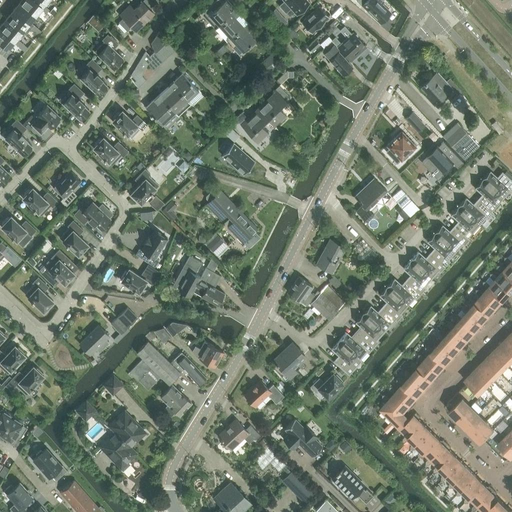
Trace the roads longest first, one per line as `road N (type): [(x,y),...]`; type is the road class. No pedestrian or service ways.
road 1 (residential): [(0,296),(44,339),(123,219),(125,203),(70,151)]
road 2 (residential): [(511,323),(428,411),(496,481)]
road 3 (residential): [(298,55),(234,111),(178,57),(142,92)]
road 4 (tertiary): [(172,507),(177,461),(257,320)]
road 5 (residential): [(179,0),(70,151)]
road 6 (residential): [(263,308),(315,352),(392,267)]
road 7 (residential): [(392,267),(491,155)]
road 8 (residential): [(312,213),(195,171)]
